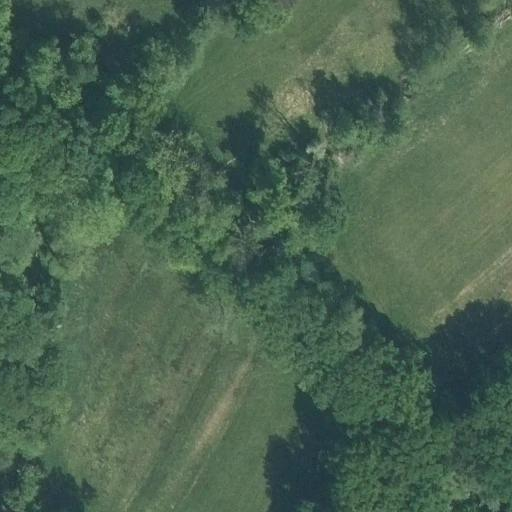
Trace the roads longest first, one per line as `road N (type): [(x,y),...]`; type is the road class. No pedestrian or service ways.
road 1 (track): [(98,109),(426,411),(395,511)]
road 2 (track): [(98,109),(0,21)]
